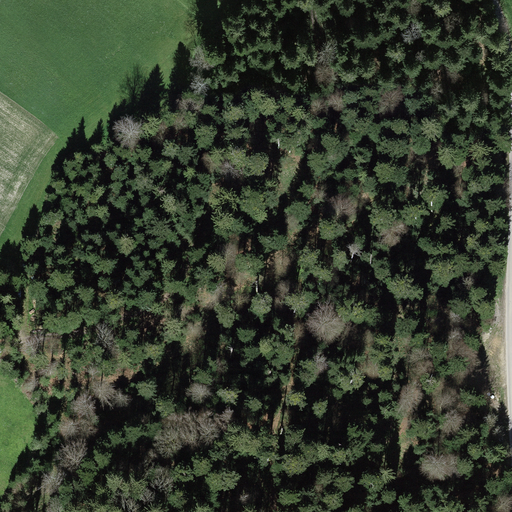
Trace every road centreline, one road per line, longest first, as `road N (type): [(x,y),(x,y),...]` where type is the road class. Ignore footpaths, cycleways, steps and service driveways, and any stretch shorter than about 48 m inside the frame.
road 1 (track): [(0,349),(140,307),(181,274),(310,64),(313,0)]
road 2 (track): [(508,280),(442,312),(356,310),(310,332),(297,347),(272,424),(272,511)]
road 3 (unclassified): [(511,459),(511,157)]
